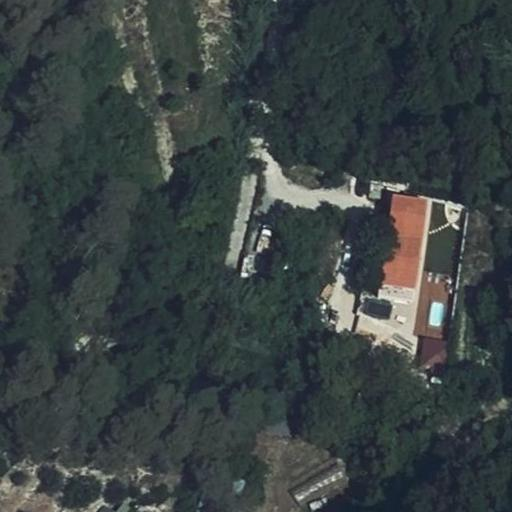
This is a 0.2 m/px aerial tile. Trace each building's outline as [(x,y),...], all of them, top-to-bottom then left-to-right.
[(368,200),(380,201),(381,190),(370,189),(368,200)] [(380,201),(393,203),(396,192),(381,190),(380,201)] [(401,210),(421,212),(422,202),(403,200),(401,210)] [(412,281),(421,212),(401,210),(398,242),(392,241),(387,280),(397,281),(412,282),(412,281)] [(414,281),(412,281),(412,282),(397,281),(396,302),(412,303),(414,281)] [(422,367),(447,369),(450,340),(424,338),(422,367)] [(98,511),(119,511),(104,503),(98,511)]
